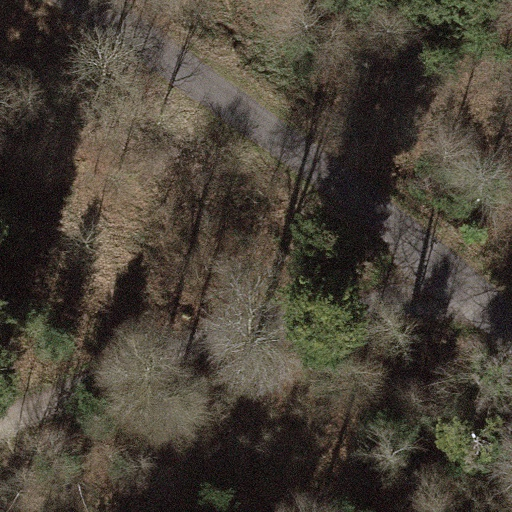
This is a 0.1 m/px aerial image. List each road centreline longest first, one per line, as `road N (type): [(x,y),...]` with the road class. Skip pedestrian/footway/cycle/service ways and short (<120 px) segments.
road 1 (unclassified): [(511,333),(452,277),(87,0)]
road 2 (track): [(452,277),(382,306),(153,355),(0,422)]
